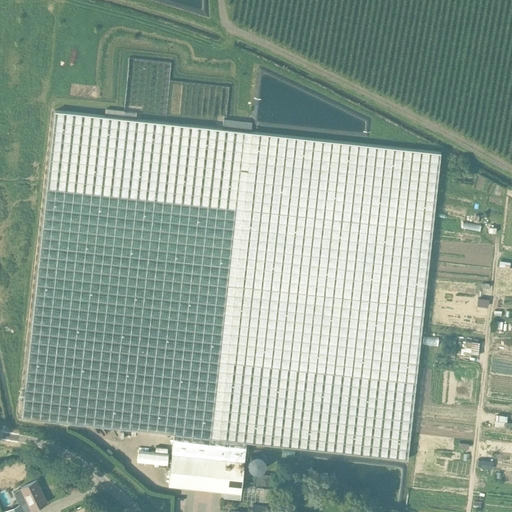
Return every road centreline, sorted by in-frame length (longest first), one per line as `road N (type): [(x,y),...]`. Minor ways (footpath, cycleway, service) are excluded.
road 1 (track): [(466,511),(495,225)]
road 2 (unclassified): [(134,511),(70,457),(0,435)]
